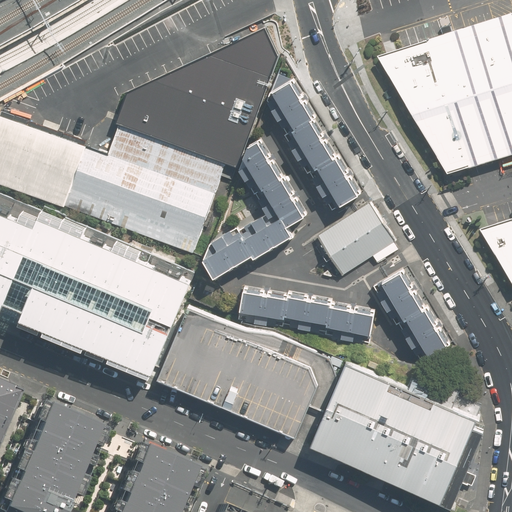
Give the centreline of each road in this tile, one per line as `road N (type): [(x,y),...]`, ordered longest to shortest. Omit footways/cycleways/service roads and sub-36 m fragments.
road 1 (secondary): [(308,0),(329,70),(486,326),(511,388)]
road 2 (residential): [(0,348),(390,511)]
